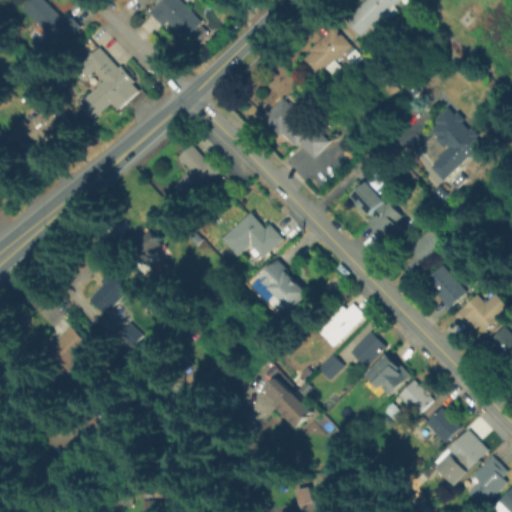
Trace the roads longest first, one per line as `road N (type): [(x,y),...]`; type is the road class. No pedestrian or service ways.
road 1 (tertiary): [(186,95),(511,423)]
road 2 (secondary): [(287,0),(0,255)]
road 3 (residential): [(92,0),(186,95)]
